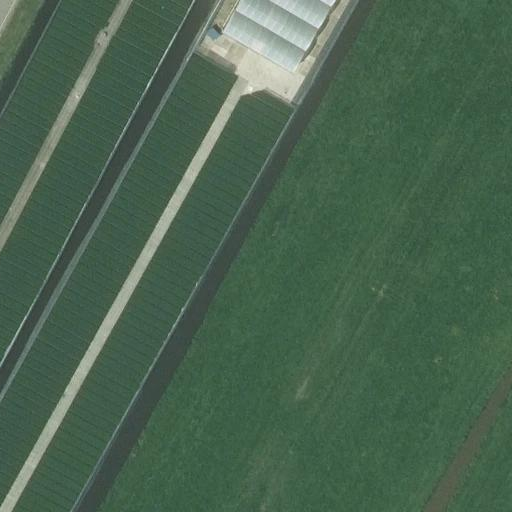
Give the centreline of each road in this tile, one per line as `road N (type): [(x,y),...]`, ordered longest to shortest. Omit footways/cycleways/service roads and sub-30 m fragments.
road 1 (track): [(290,0),(3,511)]
road 2 (track): [(0,240),(128,0)]
